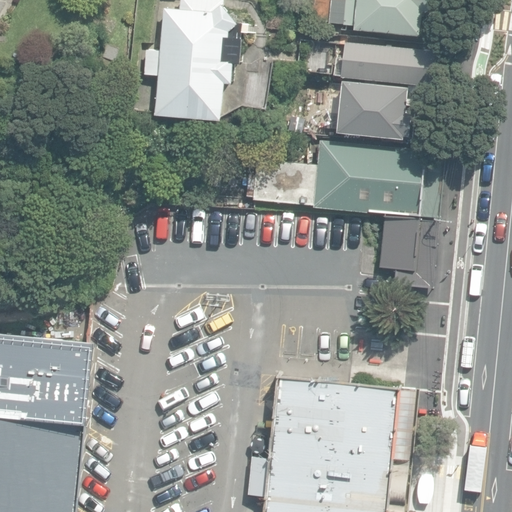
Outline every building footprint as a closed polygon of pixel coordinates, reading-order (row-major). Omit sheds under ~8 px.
[(158,114),(225,120),(228,82),(234,83),(236,63),(242,63),(245,22),(238,22),(225,7),(225,0),(183,0),(182,9),(166,8),(163,50),(149,49),(147,74),(162,75),(158,114)] [(359,24),(358,29),(424,34),(425,12),(432,13),(433,0),(329,0),(328,22),(359,24)] [(336,75),(435,86),(439,51),(347,42),(346,57),(338,56),(336,75)] [(341,131),(406,138),(406,134),(412,135),(414,113),(408,113),(411,87),(346,80),(341,131)] [(291,129),(304,132),(306,119),(293,117),(291,129)] [(247,197),(438,218),(445,154),(322,141),(319,165),(259,158),(257,175),(250,174),(247,197)] [(251,217),(267,218),(268,207),(252,205),(251,217)] [(398,286),(415,288),(415,285),(432,286),(439,224),(388,219),(383,267),(400,269),(398,286)] [(75,511),(94,342),(0,331),(0,511),(75,511)] [(265,511),(408,511),(420,389),(402,387),(279,375),(265,511)]
